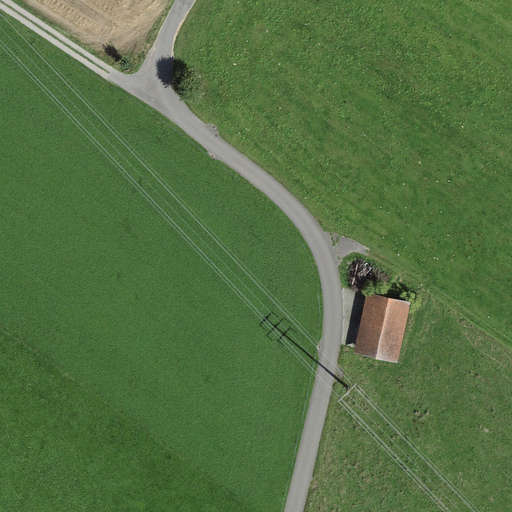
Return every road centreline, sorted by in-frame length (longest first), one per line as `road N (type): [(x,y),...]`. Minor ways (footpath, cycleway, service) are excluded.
road 1 (unclassified): [(295,511),(335,293),(320,243),(297,211),(156,97),(167,40),(193,0)]
road 2 (track): [(320,243),(357,246),(511,349)]
road 3 (track): [(156,97),(0,1)]
